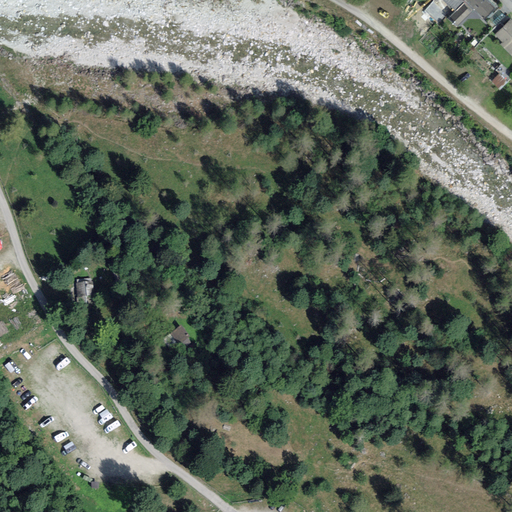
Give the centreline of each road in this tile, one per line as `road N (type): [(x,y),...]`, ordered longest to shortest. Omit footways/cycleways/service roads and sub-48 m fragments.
road 1 (unclassified): [(229,511),(147,445),(63,337),(28,277),(0,194)]
road 2 (track): [(511,133),(428,64),(330,0)]
